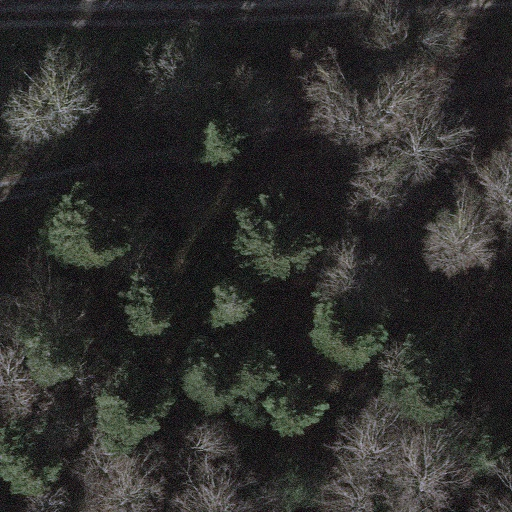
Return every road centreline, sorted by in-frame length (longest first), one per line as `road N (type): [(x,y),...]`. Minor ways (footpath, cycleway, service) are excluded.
road 1 (track): [(511,67),(0,184)]
road 2 (track): [(491,0),(0,15)]
